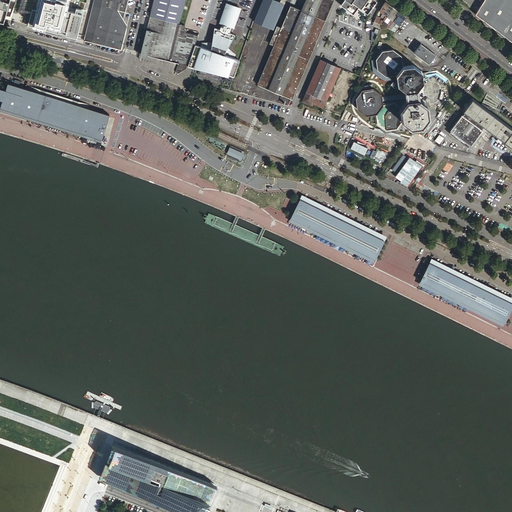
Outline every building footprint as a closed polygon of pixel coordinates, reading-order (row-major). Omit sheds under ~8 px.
[(0,0),(0,23),(1,23),(3,19),(7,21),(9,14),(15,0),(0,0)] [(65,0),(39,0),(36,11),(35,11),(31,10),(27,26),(76,39),(82,15),(65,11),(63,10),(65,2),(65,0)] [(83,40),(121,50),(127,26),(123,19),(128,0),(93,0),(85,35),(83,40)] [(149,17),(178,24),(184,0),(153,0),(152,5),(149,17)] [(204,19),(210,0),(199,0),(194,16),(204,19)] [(284,4),(275,0),(262,0),(253,22),(273,30),(284,4)] [(333,0),(331,0),(292,0),(280,29),(276,27),(269,43),(273,45),(257,85),(291,99),(333,0)] [(367,16),(377,3),(372,0),(345,0),(345,1),(351,6),(352,5),(367,16)] [(511,42),(511,0),(484,0),(475,14),(511,42)] [(388,5),(384,2),(379,12),(382,14),(388,5)] [(386,16),(392,7),(388,5),(382,14),(386,16)] [(216,73),(227,75),(228,74),(234,76),(239,60),(233,58),(234,54),(231,51),(229,53),(226,50),(227,48),(234,35),(229,33),(231,28),(232,28),(239,9),(231,6),(230,10),(225,8),(220,24),(221,24),(219,30),(213,28),(211,43),(211,45),(207,45),(207,43),(202,43),(201,46),(194,44),(187,65),(205,70),(206,68),(216,71),(216,73)] [(382,25),(388,28),(391,24),(390,24),(395,16),(394,15),(397,11),(392,7),(386,16),(381,25),(382,25)] [(391,24),(388,28),(395,32),(405,17),(398,12),(396,15),(398,16),(391,25),(391,24)] [(381,25),(386,16),(382,14),(380,18),(377,23),(381,25)] [(153,31),(147,56),(179,63),(174,75),(185,69),(186,69),(186,68),(194,44),(198,35),(193,34),(186,32),(186,31),(186,30),(185,29),(184,28),(184,25),(178,24),(149,17),(146,30),(153,31)] [(141,49),(140,54),(147,56),(153,31),(146,30),(145,33),(141,49)] [(435,55),(425,47),(423,49),(419,46),(414,53),(428,64),(435,55)] [(396,75),(402,66),(401,56),(392,49),(382,51),(375,59),(377,70),(385,76),(396,75)] [(320,60),(302,102),(310,105),(310,103),(313,104),(322,108),(340,68),(320,60)] [(406,91),(416,90),(422,81),(421,71),(413,65),(402,66),(396,75),(397,85),(406,91)] [(104,138),(111,114),(89,107),(29,89),(10,83),(8,89),(1,87),(0,89),(0,98),(4,100),(2,106),(104,138)] [(30,86),(29,89),(89,107),(90,105),(30,86)] [(376,114),(382,105),(381,95),(373,88),(362,90),(355,98),(357,109),(365,115),(376,114)] [(417,95),(416,93),(416,90),(406,91),(407,101),(417,100),(417,98),(417,95)] [(511,128),(471,98),(462,110),(465,112),(462,116),(461,115),(449,130),(470,146),(482,130),(481,130),(484,126),(511,147),(511,128)] [(417,100),(407,101),(401,110),(402,120),(410,116),(413,118),(416,117),(418,115),(418,111),(416,110),(421,103),(417,100)] [(382,105),(376,114),(377,124),(386,131),(396,129),(402,120),(401,110),(393,103),(382,105)] [(421,125),(427,116),(428,116),(426,107),(421,103),(416,110),(418,111),(418,115),(416,117),(413,118),(410,116),(402,120),(410,127),(421,125)] [(245,152),(231,146),(226,155),(241,162),(245,152)] [(301,195),(299,199),(384,240),(386,236),(301,195)] [(384,240),(299,199),(290,217),(375,259),(384,240)] [(375,259),(290,217),(289,220),(373,262),(375,259)] [(511,298),(431,258),(429,262),(511,303),(511,298)] [(511,303),(429,262),(428,264),(420,280),(420,281),(504,322),(508,315),(511,306),(511,303)] [(504,322),(420,281),(418,284),(502,326),(504,322)] [(205,483),(123,450),(118,462),(114,461),(109,459),(102,476),(155,498),(157,499),(160,492),(204,510),(209,498),(200,495),(201,492),(205,483)] [(205,511),(216,487),(205,483),(201,492),(200,495),(209,498),(204,510),(160,492),(157,499),(189,511),(205,511)]
